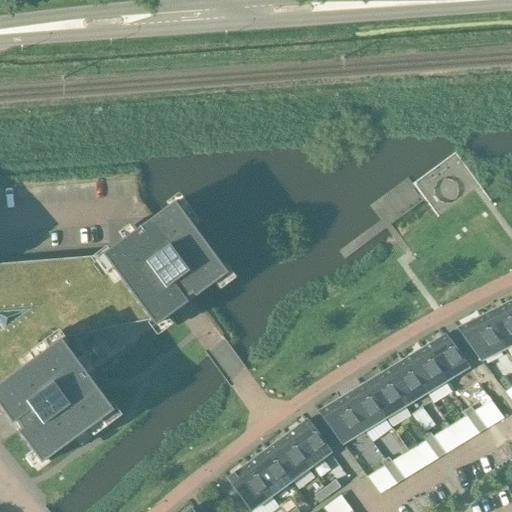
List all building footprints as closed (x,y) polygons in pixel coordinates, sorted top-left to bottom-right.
[(0,410),(11,426),(15,423),(19,430),(16,433),(40,465),(113,412),(60,340),(149,321),(154,328),(187,305),(184,301),(192,296),(194,299),(226,275),(173,203),(101,256),(0,264),(0,410)] [(511,301),(502,307),(511,320),(511,301)] [(511,320),(502,307),(480,318),(504,350),(511,346),(511,320)] [(480,318),(457,329),(481,362),(504,350),(480,318)] [(444,336),(422,349),(446,382),(467,369),(444,336)] [(422,349),(402,362),(426,394),(446,382),(422,349)] [(402,362),(381,374),(405,407),(426,394),(402,362)] [(381,374),(361,387),(385,419),(405,407),(381,374)] [(507,392),(511,388),(511,379),(509,375),(500,382),(507,392)] [(361,387),(340,399),(364,432),(385,419),(361,387)] [(340,399),(318,413),(342,445),(364,432),(340,399)] [(471,408),(463,413),(471,424),(479,419),(471,408)] [(428,417),(418,424),(425,433),(435,426),(428,417)] [(471,424),(479,434),(486,429),(479,419),(471,424)] [(306,421),(286,436),(310,468),(330,454),(306,421)] [(429,433),(422,438),(430,449),(438,444),(429,433)] [(286,436),(267,450),(291,483),(310,468),(286,436)] [(438,459),(445,455),(438,444),(430,449),(438,459)] [(267,450),(248,464),(271,497),(291,483),(267,450)] [(388,458),(381,463),(389,474),(396,469),(388,458)] [(248,464),(227,479),(251,511),(271,497),(248,464)] [(389,474),(396,484),(404,480),(396,469),(389,474)] [(340,488),(335,481),(324,488),(330,496),(340,488)] [(330,496),(324,488),(314,496),(319,503),(330,496)]
